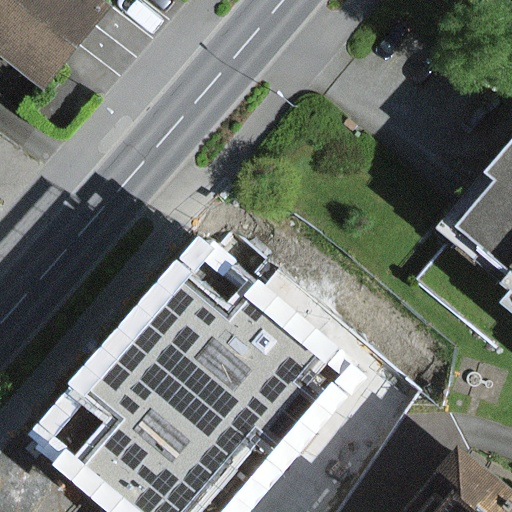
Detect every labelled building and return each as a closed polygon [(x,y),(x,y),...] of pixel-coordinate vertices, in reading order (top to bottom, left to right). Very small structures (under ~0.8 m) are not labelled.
[(140,13),(123,0),(0,0),(0,25),(81,88),(140,13)] [(0,175),(9,167),(0,158),(0,175)] [(511,161),(463,222),(511,261),(511,161)] [(201,253),(45,436),(134,511),(231,511),(347,377),(201,253)] [(501,511),(453,470),(416,511),(501,511)]
